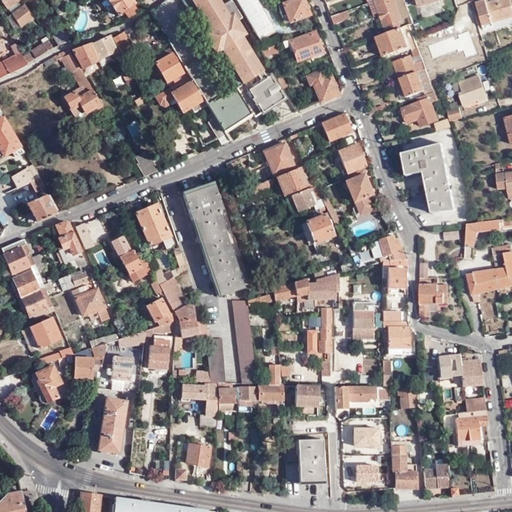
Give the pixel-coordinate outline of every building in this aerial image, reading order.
[(21,0),(0,0),(0,2),(7,10),(21,0)] [(108,24),(136,6),(131,0),(103,0),(101,2),(105,8),(109,14),(104,17),(108,24)] [(181,0),(235,88),(220,97),(207,105),(211,111),(246,90),(190,0),(181,0)] [(218,0),(190,0),(246,90),(211,111),(212,111),(229,140),(235,137),(229,128),(253,113),(255,116),(267,109),(268,110),(279,103),(278,101),(285,98),(280,91),(282,89),(277,81),(275,82),(271,75),(267,77),(243,36),(246,34),(238,20),(240,18),(230,1),(222,6),(218,0)] [(273,28),(255,0),(236,0),(235,1),(258,37),(273,28)] [(288,0),(289,2),(277,6),(283,22),(288,20),(289,23),(309,15),(303,0),(288,0)] [(374,0),(369,2),(373,16),(380,13),(374,0)] [(374,0),(380,13),(387,33),(401,28),(398,22),(402,20),(394,0),(374,0)] [(394,0),(402,20),(411,17),(404,0),(394,0)] [(486,0),(480,2),(488,30),(495,28),(494,23),(511,17),(511,2),(511,0),(499,0),(488,4),(486,0)] [(100,11),(105,8),(101,2),(97,4),(100,11)] [(485,31),(488,30),(480,2),(477,3),(485,31)] [(24,4),(20,6),(21,8),(7,18),(15,32),(32,19),(24,4)] [(332,16),(335,24),(350,18),(347,11),(335,15),(332,16)] [(406,30),(414,50),(419,48),(410,25),(401,28),(387,33),(377,37),(384,57),(409,47),(402,31),(406,30)] [(52,37),(58,47),(73,42),(72,40),(69,34),(68,31),(52,37)] [(123,31),(113,37),(122,54),(133,47),(123,31)] [(295,40),(294,37),(281,41),(284,47),(291,45),(297,60),(322,51),(315,32),(295,40)] [(92,45),(101,60),(117,52),(109,37),(92,45)] [(22,57),(27,66),(52,50),(49,42),(22,57)] [(276,43),(267,47),(270,53),(279,50),(276,43)] [(91,44),(72,51),(82,68),(101,60),(92,45),(91,44)] [(0,79),(27,66),(22,57),(15,45),(10,48),(15,56),(0,64),(0,79)] [(267,47),(260,49),(264,55),(270,53),(267,47)] [(417,57),(422,54),(419,48),(414,50),(417,57)] [(56,56),(43,63),(45,67),(60,59),(68,75),(72,72),(81,87),(64,97),(71,108),(70,109),(76,120),(85,115),(83,113),(93,107),(98,116),(102,113),(101,111),(99,112),(96,109),(101,106),(84,77),(69,52),(68,50),(56,56)] [(511,50),(500,55),(502,62),(511,59),(511,50)] [(184,72),(172,53),(154,63),(166,83),(184,72)] [(421,70),(427,68),(424,59),(415,62),(412,54),(394,60),(401,78),(417,71),(421,70)] [(196,60),(184,68),(190,76),(206,103),(207,105),(220,97),(196,60)] [(435,89),(432,80),(427,68),(421,70),(417,71),(401,78),(400,78),(407,96),(424,89),(426,93),(430,91),(435,89)] [(128,86),(134,83),(128,70),(122,73),(128,86)] [(320,101),(339,93),(331,75),(324,78),(320,70),(306,75),(310,84),(312,83),(320,101)] [(459,92),(463,105),(478,100),(479,101),(487,98),(479,75),(452,84),(456,93),(459,92)] [(190,76),(152,98),(157,106),(161,106),(167,103),(171,104),(174,102),(181,112),(191,106),(193,110),(206,103),(190,76)] [(407,96),(400,78),(395,80),(402,97),(407,96)] [(426,93),(411,99),(413,104),(397,110),(402,124),(418,118),(421,125),(437,119),(430,101),(438,97),(435,89),(430,91),(426,93)] [(369,115),(373,114),(378,112),(375,106),(367,109),(369,115)] [(447,110),(449,122),(462,119),(459,107),(447,110)] [(222,143),(229,140),(212,111),(211,111),(206,114),(220,136),(218,137),(222,143)] [(343,113),(320,122),(328,141),(351,132),(343,113)] [(23,153),(3,118),(0,119),(0,158),(11,152),(14,158),(23,153)] [(448,125),(446,118),(434,123),(436,130),(448,125)] [(292,166),(283,142),(257,153),(266,176),(292,166)] [(365,166),(356,144),(337,152),(346,174),(365,166)] [(454,211),(441,147),(401,154),(406,176),(423,173),(432,214),(454,211)] [(151,157),(136,164),(143,176),(158,170),(151,157)] [(10,177),(16,188),(40,178),(32,165),(10,177)] [(297,168),(275,176),(282,195),(305,187),(298,170),(297,168)] [(511,171),(504,173),(495,173),(496,189),(506,188),(507,193),(511,192),(511,171)] [(371,194),(363,174),(344,181),(358,216),(372,210),(366,196),(371,194)] [(267,180),(251,186),(253,191),(254,192),(269,186),(267,180)] [(214,280),(219,295),(243,288),(218,212),(219,211),(219,209),(221,208),(213,183),(202,188),(200,184),(195,186),(196,189),(182,194),(191,220),(193,219),(198,235),(193,237),(195,243),(201,241),(212,273),(208,274),(211,281),(214,280)] [(251,186),(235,192),(237,198),(253,191),(251,186)] [(310,188),(288,197),(295,212),(311,206),(313,210),(323,206),(320,199),(313,187),(310,188)] [(25,203),(36,222),(55,214),(53,210),(55,208),(49,198),(46,199),(44,195),(25,203)] [(320,199),(323,206),(325,209),(334,225),(339,223),(325,197),(320,199)] [(155,203),(134,211),(141,228),(162,220),(155,203)] [(323,206),(313,210),(308,212),(309,215),(325,209),(323,206)] [(324,218),(323,215),(299,224),(302,233),(294,236),(296,241),(304,238),(307,246),(332,236),(329,228),(331,228),(327,217),(324,218)] [(86,266),(66,220),(54,224),(59,236),(57,237),(62,248),(57,251),(62,263),(73,259),(77,270),(79,269),(86,266)] [(162,220),(141,228),(148,243),(159,239),(164,248),(164,249),(168,247),(172,243),(162,220)] [(500,221),(468,224),(465,252),(464,258),(472,259),(473,249),(478,234),(500,231),(500,221)] [(92,244),(82,222),(74,226),(84,248),(92,244)] [(59,236),(54,224),(49,226),(55,238),(57,237),(59,236)] [(459,240),(458,232),(443,234),(444,242),(459,240)] [(387,256),(388,262),(399,260),(392,236),(377,240),(382,258),(387,256)] [(30,256),(22,237),(0,246),(0,247),(2,253),(0,253),(9,275),(12,273),(33,264),(30,256)] [(473,303),(477,302),(480,302),(479,294),(511,286),(511,252),(510,242),(490,247),(494,267),(467,273),(473,303)] [(181,254),(177,244),(175,245),(176,247),(172,248),(176,257),(181,254)] [(149,266),(147,263),(142,266),(132,249),(118,256),(127,274),(132,271),(138,281),(144,278),(146,281),(152,279),(146,267),(149,266)] [(39,252),(30,256),(33,264),(36,271),(44,268),(40,257),(41,256),(39,252)] [(186,268),(181,254),(176,257),(179,265),(176,267),(178,272),(186,268)] [(363,260),(360,254),(353,258),(356,264),(363,260)] [(388,262),(381,263),(381,278),(387,278),(387,294),(404,294),(404,270),(387,270),(387,267),(406,266),(406,259),(399,260),(388,262)] [(36,271),(33,264),(12,273),(14,277),(11,278),(19,297),(43,286),(42,284),(36,271)] [(428,265),(419,265),(419,276),(424,277),(424,283),(428,283),(428,265)] [(91,278),(86,266),(79,269),(81,272),(83,271),(86,280),(91,278)] [(158,282),(172,275),(170,271),(164,274),(161,267),(152,271),(156,279),(158,282)] [(81,272),(79,269),(77,270),(57,277),(62,290),(86,280),(83,271),(81,272)] [(337,305),(337,272),(318,278),(316,272),(311,274),(314,283),(309,284),(307,279),(295,283),(279,287),(272,288),(274,301),(294,297),(304,294),(305,299),(332,298),(331,304),(337,305)] [(173,310),(186,303),(172,275),(158,282),(165,295),(173,310)] [(55,285),(53,279),(42,284),(43,286),(44,289),(55,285)] [(162,297),(165,295),(158,282),(156,279),(150,282),(157,295),(160,294),(162,297)] [(437,284),(428,283),(424,283),(419,283),(419,317),(430,317),(430,308),(443,308),(443,307),(447,307),(447,287),(444,287),(444,293),(438,292),(437,284)] [(100,319),(107,316),(95,287),(84,291),(82,285),(71,289),(81,314),(87,312),(89,318),(98,315),(100,319)] [(53,309),(47,295),(44,289),(43,286),(19,297),(27,316),(30,315),(32,319),(53,309)] [(269,293),(264,295),(246,301),(247,305),(271,303),(269,293)] [(159,323),(178,318),(175,313),(170,314),(162,299),(146,305),(154,321),(157,320),(159,323)] [(247,305),(246,301),(231,300),(240,383),(256,384),(247,305)] [(182,338),(198,333),(196,322),(196,321),(194,305),(192,302),(186,303),(173,310),(175,313),(178,318),(177,328),(175,338),(182,338)] [(371,302),(352,302),(351,337),(371,337),(371,302)] [(316,341),(316,352),(324,352),(329,352),(330,342),(330,308),(321,308),(321,328),(320,327),(320,342),(316,341)] [(400,312),(381,312),(382,321),(400,321),(400,312)] [(60,338),(50,317),(29,326),(39,347),(60,338)] [(153,329),(177,328),(178,318),(159,323),(153,326),(153,329)] [(198,333),(206,337),(205,320),(196,321),(196,322),(198,333)] [(407,326),(407,321),(400,321),(382,321),(382,328),(387,328),(388,355),(415,354),(415,346),(410,347),(409,327),(407,326)] [(145,341),(146,337),(147,329),(108,342),(107,345),(111,345),(111,349),(143,345),(143,341),(145,341)] [(108,341),(117,338),(115,333),(89,341),(91,346),(106,342),(108,341)] [(152,338),(146,337),(145,341),(147,341),(145,360),(149,360),(148,367),(164,369),(166,354),(168,354),(170,338),(161,338),(161,333),(158,333),(157,337),(152,337),(152,338)] [(181,350),(182,338),(175,338),(174,350),(181,350)] [(218,382),(224,383),(220,338),(206,338),(208,374),(209,382),(216,382),(218,382)] [(100,371),(106,342),(91,346),(94,358),(74,358),(73,377),(90,377),(91,370),(100,371)] [(35,365),(56,358),(63,356),(71,353),(69,346),(58,350),(59,352),(34,360),(35,365)] [(94,358),(91,346),(74,352),(74,358),(94,358)] [(378,350),(363,350),(363,370),(378,370),(378,350)] [(178,366),(193,365),(192,351),(183,352),(183,359),(178,359),(178,366)] [(111,377),(99,375),(97,386),(118,389),(139,393),(140,381),(131,380),(134,358),(114,355),(113,365),(110,365),(108,366),(107,371),(107,374),(111,374),(111,377)] [(458,362),(458,355),(449,356),(437,356),(437,377),(459,377),(458,362)] [(480,385),(477,360),(458,362),(459,377),(459,387),(480,385)] [(330,376),(330,364),(330,362),(327,362),(321,362),(321,376),(330,376)] [(57,383),(50,365),(29,374),(37,392),(35,395),(34,399),(36,402),(39,404),(43,404),(55,398),(50,386),(57,383)] [(268,385),(256,384),(257,400),(281,401),(280,385),(279,378),(277,378),(277,365),(267,366),(268,385)] [(234,399),(233,383),(224,383),(218,382),(217,411),(234,411),(234,399)] [(256,384),(240,383),(233,383),(234,399),(237,399),(250,400),(257,400),(256,384)] [(215,416),(216,384),(203,384),(203,385),(180,386),(180,401),(187,401),(188,399),(206,400),(206,404),(204,407),(204,416),(215,416)] [(373,386),(333,385),(334,406),(344,406),(344,398),(364,398),(364,396),(373,396),(373,386)] [(285,403),(293,402),(291,386),(283,387),(285,403)] [(385,386),(373,386),(373,396),(373,400),(386,400),(385,392),(385,386)] [(316,407),(317,387),(294,387),(293,406),(316,407)] [(411,392),(411,389),(394,390),(395,397),(400,396),(400,398),(397,398),(398,409),(413,407),(411,392)] [(464,412),(483,410),(482,398),(464,400),(464,412)] [(249,407),(250,400),(237,399),(236,410),(244,411),(244,415),(249,415),(249,407)] [(118,456),(126,403),(105,400),(98,453),(118,456)] [(460,413),(456,414),(456,420),(453,420),(456,446),(479,444),(476,426),(485,425),(483,410),(464,412),(460,413)] [(128,431),(133,432),(136,414),(130,413),(128,431)] [(259,441),(258,428),(249,428),(249,441),(259,441)] [(235,441),(234,432),(227,432),(227,440),(235,441)] [(296,437),(283,437),(285,482),(322,481),(321,440),(296,441),(296,437)] [(259,441),(249,441),(249,450),(253,451),(260,451),(259,441)] [(208,448),(187,444),(183,464),(205,468),(208,448)] [(389,446),(390,473),(393,472),(395,489),(417,488),(416,470),(414,469),(414,463),(404,464),(404,451),(408,450),(408,445),(389,446)] [(254,478),(261,478),(260,451),(253,451),(254,478)] [(418,452),(420,471),(422,471),(424,488),(447,486),(446,466),(447,466),(446,451),(439,451),(440,464),(431,465),(431,470),(425,470),(424,452),(418,452)] [(182,469),(174,469),(174,479),(182,480),(182,469)] [(204,475),(203,486),(212,487),(213,476),(204,475)] [(37,497),(43,496),(41,482),(35,483),(37,497)] [(25,511),(21,491),(20,491),(8,494),(0,501),(0,511),(25,511)] [(99,511),(101,494),(79,492),(77,511),(99,511)] [(139,500),(113,496),(110,511),(195,511),(196,508),(149,502),(149,505),(138,504),(139,500)]
